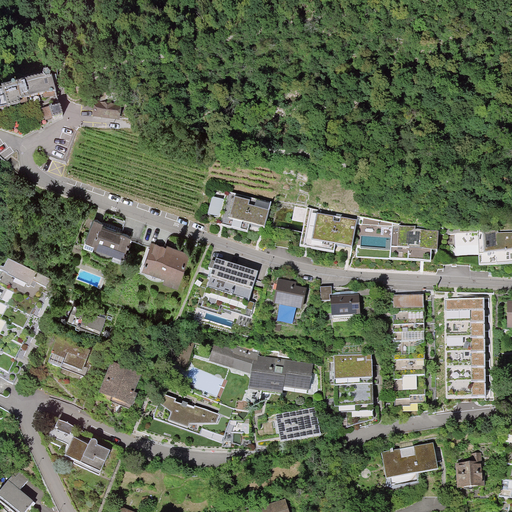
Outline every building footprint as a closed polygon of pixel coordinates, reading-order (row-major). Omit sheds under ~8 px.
[(54,80),(51,72),(0,86),(0,109),(41,98),(47,121),(64,115),(54,80)] [(121,105),(96,101),(94,116),(119,120),(120,108),(121,105)] [(265,227),(271,203),(227,191),(218,224),(248,232),(250,223),(265,227)] [(299,246),(352,256),(359,218),(306,208),(299,246)] [(94,243),(123,254),(131,232),(101,222),(103,218),(94,215),(84,243),(93,246),(94,243)] [(387,268),(428,271),(429,261),(434,262),(436,237),(413,235),(414,230),(389,228),(389,237),(388,249),(387,268)] [(511,239),(496,240),(496,234),(476,235),(476,245),(476,256),(476,274),(511,273),(511,239)] [(178,283),(189,250),(167,243),(167,244),(155,240),(155,242),(151,241),(143,267),(165,274),(163,278),(178,283)] [(52,279),(9,258),(0,275),(0,367),(9,372),(18,354),(24,357),(43,320),(37,317),(52,291),(46,287),(52,279)] [(221,305),(245,313),(258,271),(217,258),(211,275),(201,306),(219,312),(221,305)] [(273,303),(303,309),(307,287),(297,285),(297,282),(278,279),(273,303)] [(331,317),(360,315),(359,291),(334,293),(333,286),(319,287),(320,304),(330,303),(331,317)] [(427,400),(424,294),(392,295),(395,410),(419,409),(418,400),(427,400)] [(444,295),(445,389),(488,388),(486,294),(444,295)] [(67,320),(100,332),(106,313),(73,302),(67,320)] [(46,362),(85,377),(89,367),(84,366),(89,352),(55,339),(46,362)] [(284,386),(308,391),(314,365),(258,356),(216,343),(209,361),(251,374),(249,387),(282,393),(284,386)] [(342,433),(374,423),(372,355),(334,356),(335,419),(339,419),(342,433)] [(132,407),(138,393),(134,392),(142,373),(111,361),(98,394),(132,407)] [(176,399),(162,394),(154,417),(223,442),(230,420),(243,421),(244,414),(232,413),(234,409),(221,405),(218,413),(195,405),(194,407),(175,401),(176,399)] [(276,416),(280,444),(321,437),(316,409),(276,416)] [(99,474),(110,451),(97,444),(98,442),(97,441),(96,439),(95,439),(93,439),(92,439),(90,441),(90,442),(75,436),(78,429),(68,423),(59,419),(49,441),(62,446),(59,452),(76,460),(74,463),(99,474)] [(387,478),(439,468),(434,443),(382,453),(387,478)] [(511,511),(511,453),(506,452),(499,500),(510,502),(508,511),(511,511)] [(459,487),(484,486),(482,453),(472,454),(473,462),(457,463),(459,487)] [(0,499),(15,511),(25,511),(34,501),(20,489),(29,478),(19,470),(0,492),(0,499)] [(290,511),(286,498),(244,510),(244,511),(290,511)]
